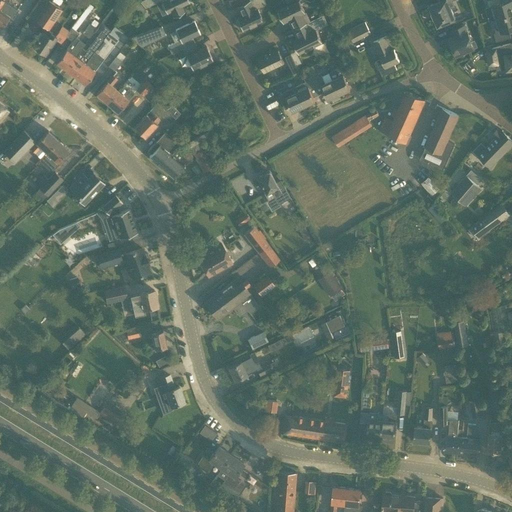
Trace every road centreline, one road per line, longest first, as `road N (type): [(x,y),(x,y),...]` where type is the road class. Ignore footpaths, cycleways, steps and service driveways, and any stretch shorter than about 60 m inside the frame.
road 1 (residential): [(511,495),(453,477),(267,451),(238,434),(211,405),(157,203)]
road 2 (residential): [(157,203),(134,166),(93,127),(0,57)]
road 3 (primary): [(183,511),(0,398)]
road 4 (residential): [(277,138),(438,71)]
road 5 (primary): [(0,424),(141,511)]
road 6 (residential): [(213,0),(277,138)]
road 7 (residential): [(157,203),(277,138)]
